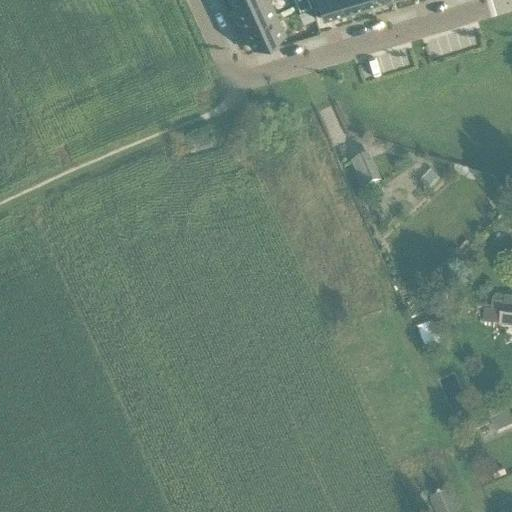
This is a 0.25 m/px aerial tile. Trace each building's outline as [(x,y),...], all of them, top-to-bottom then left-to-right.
[(269,0),(248,0),(234,7),(243,27),(275,12),(269,0)] [(308,0),(301,0),(296,2),(299,10),(311,5),(308,0)] [(340,0),(317,0),(323,19),(344,12),(340,0)] [(363,0),(340,0),(344,12),(365,6),(363,0)] [(275,12),(243,27),(252,47),(284,32),(275,12)] [(433,101),(445,97),(438,74),(426,78),(433,101)] [(363,160),(350,166),(362,191),(375,186),(363,160)] [(511,301),(504,300),(503,312),(511,313),(511,301)] [(484,312),(482,325),(500,327),(500,329),(511,330),(511,313),(503,312),(502,313),(502,314),(484,312)] [(511,413),(509,415),(490,423),(494,432),(511,425),(511,413)] [(449,511),(444,499),(431,505),(434,511),(449,511)]
